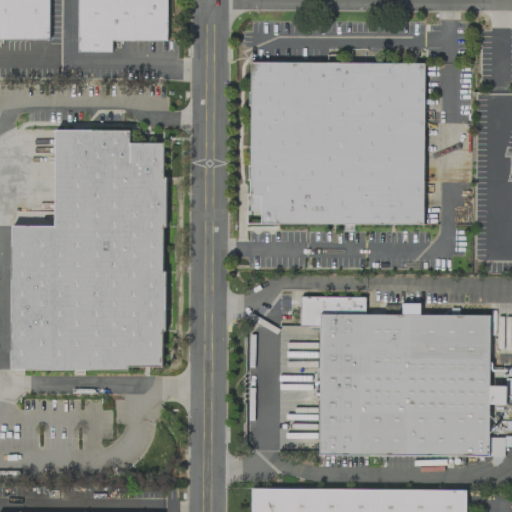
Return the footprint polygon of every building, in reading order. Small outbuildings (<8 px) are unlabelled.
[(0,0),(0,40),(49,41),(49,0),(0,0)] [(78,0),(78,52),(111,53),(111,39),(165,40),(165,0),(78,0)] [(251,62),(249,222),(423,225),(425,64),(251,62)] [(54,128),(53,224),(11,224),(10,368),(160,369),(161,144),(128,144),(128,129),(54,128)] [(318,315),(317,455),(488,456),(489,316),(318,315)] [(250,511),(464,511),(464,489),(250,488),(250,511)]
